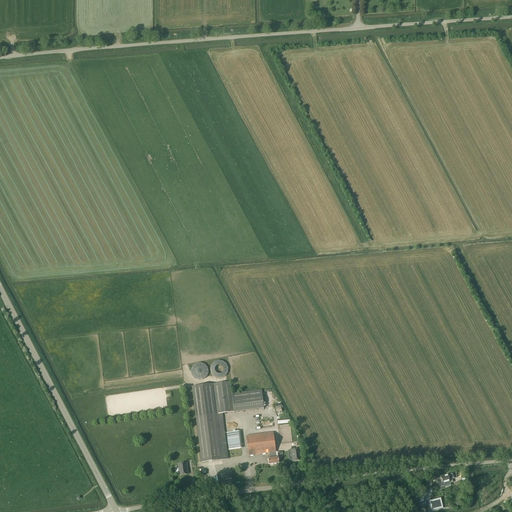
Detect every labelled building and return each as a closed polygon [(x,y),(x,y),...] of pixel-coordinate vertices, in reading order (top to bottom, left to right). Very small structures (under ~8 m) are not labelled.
[(212,378),(228,378),(228,362),(212,362),(212,378)] [(192,367),(191,371),(192,375),(194,379),(199,380),(203,379),(206,377),(208,372),(207,368),(204,365),(200,363),(196,364),(192,367)] [(213,384),(192,387),(201,461),(228,458),(227,450),(225,433),(223,413),(234,412),(264,409),(263,400),(266,400),(265,396),(263,396),(262,390),(232,394),(231,382),(213,384)] [(276,452),(273,433),(246,436),(249,455),(270,453),(270,458),(268,459),(269,464),(279,463),(278,457),(276,458),(275,452),(276,452)] [(301,459),(300,449),(292,450),(293,460),(301,459)] [(188,473),(186,463),(178,464),(180,474),(188,473)] [(456,473),(454,474),(454,473),(451,474),(451,475),(448,476),(448,475),(441,477),(444,484),(450,482),(450,481),(453,480),(452,479),(455,478),(457,477),(456,473)] [(429,501),(432,511),(443,508),(441,498),(429,501)]
